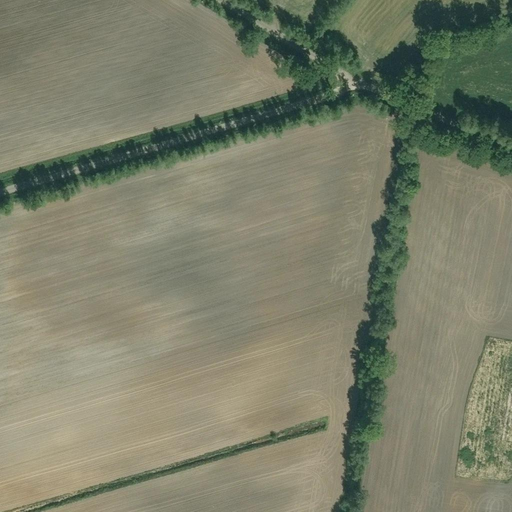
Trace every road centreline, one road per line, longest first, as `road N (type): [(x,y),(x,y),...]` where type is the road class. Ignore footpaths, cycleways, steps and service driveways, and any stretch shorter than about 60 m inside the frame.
road 1 (residential): [(356,87),(0,193)]
road 2 (residential): [(214,0),(356,87)]
road 3 (residential): [(356,87),(511,145)]
